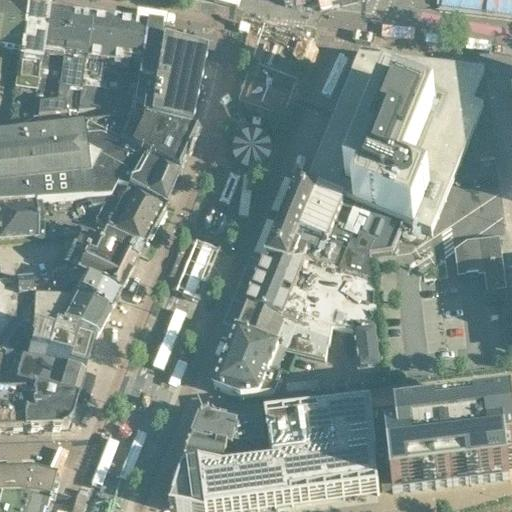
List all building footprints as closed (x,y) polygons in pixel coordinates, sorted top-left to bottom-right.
[(9,54),(17,55),(23,13),(3,10),(0,30),(0,84),(5,85),(9,54)] [(18,55),(12,94),(35,97),(46,16),(23,13),(18,55)] [(34,105),(32,121),(37,119),(39,104),(56,103),(62,59),(68,19),(46,16),(35,97),(34,105)] [(37,119),(37,126),(68,123),(68,122),(71,122),(76,114),(77,107),(73,107),(75,95),(79,96),(81,80),(90,22),(68,19),(62,59),(56,103),(39,104),(37,119)] [(79,96),(76,114),(99,112),(100,99),(99,99),(102,72),(114,73),(114,68),(127,69),(127,64),(139,66),(144,30),(133,28),(90,22),(81,80),(79,96)] [(144,30),(139,66),(131,120),(150,118),(158,46),(160,32),(144,30)] [(203,59),(158,46),(150,118),(131,120),(131,122),(187,135),(200,73),(203,59)] [(360,60),(308,187),(432,238),(437,277),(457,275),(458,281),(478,278),(478,280),(485,279),(484,271),(503,268),(500,242),(507,241),(507,240),(505,223),(500,190),(498,174),(486,83),(481,82),(484,75),(360,60)] [(116,146),(178,179),(180,176),(197,139),(196,139),(197,138),(196,137),(187,135),(131,122),(129,121),(116,146)] [(0,136),(0,206),(38,204),(93,199),(111,198),(118,185),(165,210),(165,209),(165,208),(169,199),(84,154),(81,128),(0,136)] [(169,199),(170,199),(178,179),(116,146),(81,128),(84,154),(169,199)] [(394,255),(400,240),(405,227),(308,187),(299,184),(266,265),(274,268),(306,264),(373,281),(371,258),(394,255)] [(118,185),(111,198),(106,207),(98,221),(144,247),(164,210),(165,210),(118,185)] [(111,198),(93,199),(93,207),(106,207),(111,198)] [(0,242),(40,239),(38,204),(0,206),(0,242)] [(79,228),(49,230),(50,238),(79,236),(79,228)] [(64,270),(52,271),(53,279),(77,277),(118,299),(139,256),(95,235),(92,242),(84,238),(82,242),(75,242),(64,265),(64,270)] [(331,328),(334,329),(355,333),(378,330),(373,281),(306,264),(274,268),(266,265),(250,306),(283,320),(282,324),(297,332),(328,343),(331,328)] [(507,293),(503,268),(484,271),(485,279),(487,296),(507,293)] [(72,298),(108,316),(118,299),(77,277),(53,279),(15,283),(16,300),(72,298)] [(56,329),(95,341),(108,316),(72,298),(16,300),(15,283),(0,284),(0,355),(14,358),(3,349),(18,326),(56,329)] [(444,291),(398,294),(400,317),(446,314),(444,291)] [(332,342),(334,329),(331,328),(328,343),(297,332),(282,324),(283,320),(250,306),(238,334),(273,348),(288,352),(327,362),(330,342),(332,342)] [(494,328),(421,336),(424,363),(497,355),(494,328)] [(359,374),(383,372),(378,330),(355,333),(359,374)] [(241,402),(252,401),(273,398),(282,377),(279,375),(288,352),(273,348),(238,334),(215,392),(231,399),(241,402)] [(45,365),(83,376),(91,349),(51,338),(49,344),(31,339),(25,361),(45,365)] [(38,391),(75,403),(83,376),(45,365),(25,361),(14,358),(0,355),(0,381),(32,390),(38,391)] [(0,435),(67,434),(75,403),(38,391),(32,390),(30,398),(23,398),(22,394),(0,394),(0,435)] [(492,396),(372,411),(376,444),(382,496),(511,481),(508,461),(511,460),(511,412),(494,415),(492,396)] [(171,511),(170,511),(265,511),(293,508),(292,501),(344,494),(376,490),(377,497),(379,497),(374,460),(377,459),(375,445),(376,444),(372,411),(372,410),(371,410),(328,415),(295,419),(266,423),(265,423),(269,454),(271,472),(226,477),(187,468),(184,474),(183,474),(183,476),(185,477),(182,487),(181,489),(178,500),(178,501),(174,511),(171,511)] [(240,457),(269,454),(265,423),(240,426),(210,419),(202,423),(194,446),(240,457)] [(271,472),(269,454),(240,457),(194,446),(185,468),(187,468),(226,477),(271,472)] [(28,481),(0,481),(0,507),(21,508),(45,511),(47,511),(54,488),(53,488),(28,481)]
